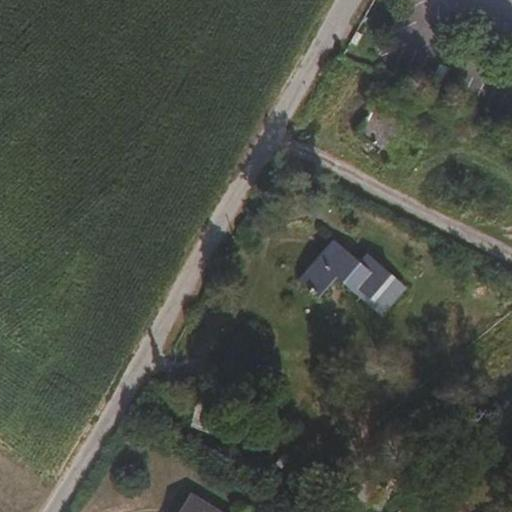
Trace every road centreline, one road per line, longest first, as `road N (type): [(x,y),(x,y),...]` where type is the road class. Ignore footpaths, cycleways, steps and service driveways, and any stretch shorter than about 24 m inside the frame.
road 1 (unclassified): [(55,511),(353,0)]
road 2 (unknown): [(282,124),(511,247)]
